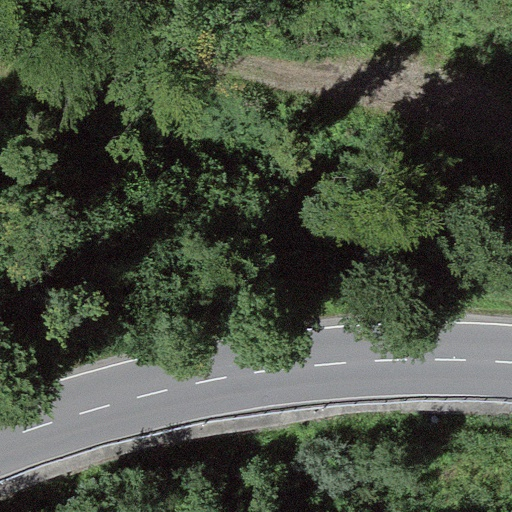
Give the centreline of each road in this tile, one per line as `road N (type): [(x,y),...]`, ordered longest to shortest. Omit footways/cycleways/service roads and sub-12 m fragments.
road 1 (secondary): [(511,361),(321,364),(228,376),(123,399),(0,440)]
road 2 (track): [(511,123),(383,83),(64,50),(0,63)]
